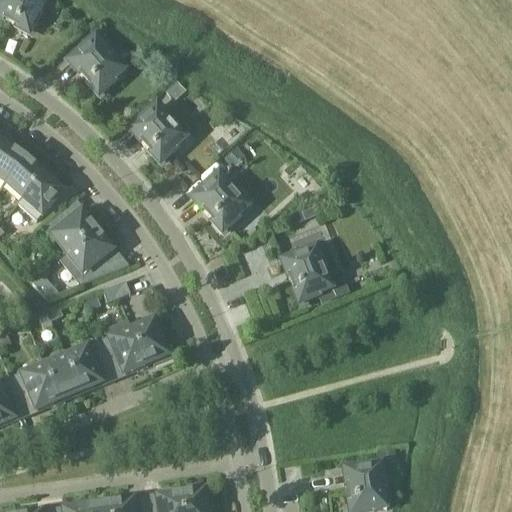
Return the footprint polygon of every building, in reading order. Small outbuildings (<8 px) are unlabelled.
[(0,0),(0,20),(28,36),(45,4),(37,0),(0,0)] [(98,98),(125,74),(95,41),(69,65),(98,98)] [(177,84),(165,95),(174,104),(186,94),(177,84)] [(160,166),(186,142),(157,109),(130,133),(160,166)] [(0,182),(6,187),(26,162),(5,147),(0,153),(0,182)] [(237,150),(224,161),(232,171),(245,160),(237,150)] [(23,202),(44,179),(26,162),(6,187),(22,201),(23,202)] [(222,235),(248,211),(219,178),(192,202),(222,235)] [(63,195),(44,179),(23,202),(22,201),(17,207),(37,224),(63,195)] [(315,210),(301,215),(305,223),(318,218),(315,210)] [(53,240),(67,258),(97,235),(82,216),(73,223),(65,213),(43,231),(51,242),(53,240)] [(97,235),(67,258),(81,275),(76,279),(83,287),(83,288),(114,275),(103,260),(112,253),(97,235)] [(316,251),(282,265),(299,306),(319,297),(322,305),(347,295),(339,276),(328,280),(316,251)] [(42,278),(32,286),(47,303),(59,298),(42,278)] [(130,297),(125,285),(102,295),(107,307),(130,297)] [(52,329),(47,317),(39,320),(44,333),(52,329)] [(108,340),(97,344),(108,371),(119,366),(124,377),(146,368),(132,333),(127,323),(105,332),(108,340)] [(154,324),(132,333),(146,368),(152,365),(154,369),(173,361),(167,348),(164,349),(154,324)] [(86,352),(65,361),(79,395),(101,386),(97,375),(108,371),(97,344),(85,350),(86,352)] [(65,361),(44,369),(58,404),(65,401),(79,395),(65,361)] [(22,375),(10,380),(20,407),(32,402),(36,413),(58,404),(44,369),(23,378),(22,375)] [(0,427),(14,422),(9,411),(20,407),(10,380),(0,384),(0,427)] [(350,511),(386,511),(380,468),(345,473),(350,511)] [(181,497),(183,511),(207,511),(206,504),(210,503),(207,489),(187,492),(188,496),(181,497)] [(183,511),(181,497),(157,501),(159,511),(158,511),(183,511)]
